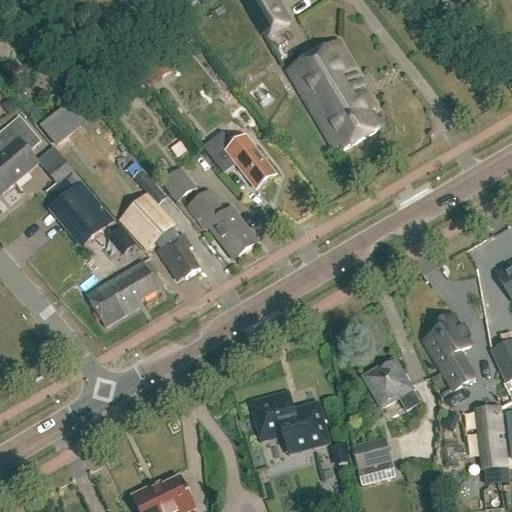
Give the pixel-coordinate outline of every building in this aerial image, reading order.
[(156,0),(171,21),(189,9),(202,0),(156,0)] [(238,0),(264,42),(293,25),(277,0),(238,0)] [(13,21),(0,24),(5,43),(18,40),(13,21)] [(151,90),(172,73),(165,64),(193,42),(187,34),(158,57),(138,73),(151,90)] [(342,153),(361,142),(378,132),(368,114),(372,111),(365,99),(368,97),(337,44),(287,74),(332,150),(338,146),(342,153)] [(49,137),(59,129),(51,118),(41,126),(49,137)] [(0,196),(1,198),(38,167),(28,155),(41,145),(35,138),(19,120),(0,135),(0,140),(8,150),(0,156),(0,196)] [(234,147),(224,134),(203,150),(224,176),(236,167),(256,193),(275,178),(255,153),(244,139),(234,147)] [(57,187),(74,174),(62,160),(46,173),(57,187)] [(137,164),(128,172),(134,180),(144,172),(137,164)] [(165,200),(190,187),(179,166),(154,179),(165,200)] [(148,196),(158,187),(144,172),(134,180),(148,196)] [(45,200),(53,209),(68,197),(60,187),(45,200)] [(224,216),(208,194),(186,211),(204,233),(209,229),(234,263),(256,246),(254,242),(230,211),(224,216)] [(89,245),(113,224),(96,204),(72,225),(89,245)] [(184,282),(199,273),(187,254),(191,251),(183,238),(157,254),(176,285),(183,280),(184,282)] [(134,301),(137,305),(158,293),(141,265),(103,288),(109,297),(115,293),(117,296),(125,292),(131,302),(134,301)] [(511,301),(511,265),(496,275),(511,301)] [(140,310),(137,305),(134,301),(131,302),(125,292),(117,296),(115,293),(109,297),(103,288),(85,298),(104,330),(140,310)] [(454,393),(475,381),(460,355),(471,348),(468,342),(472,340),(465,328),(461,330),(454,319),(447,323),(446,321),(437,326),(438,328),(431,332),(434,338),(425,344),(454,393)] [(507,385),(511,382),(511,343),(492,353),(507,385)] [(420,406),(395,362),(370,376),(367,387),(382,411),(399,401),(407,414),(420,406)] [(294,412),(289,394),(250,405),(261,445),(283,439),(288,458),(330,447),(319,406),(294,412)] [(385,440),(352,449),(358,474),(360,474),(363,484),(393,476),(390,466),(392,466),(385,440)] [(350,465),(344,446),(330,450),(336,469),(350,465)] [(194,511),(195,511),(188,498),(191,496),(189,493),(187,494),(180,480),(153,493),(152,489),(132,499),(138,511),(194,511)]
